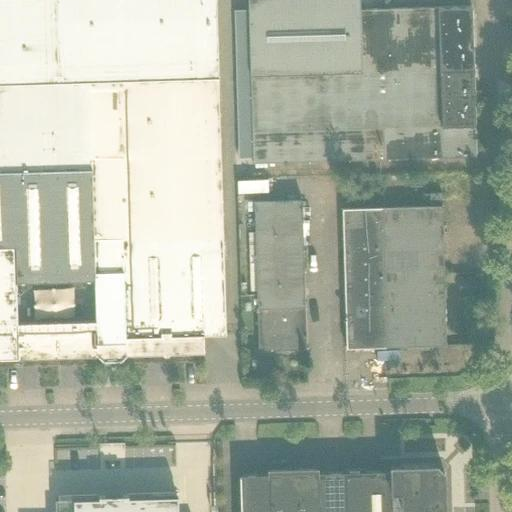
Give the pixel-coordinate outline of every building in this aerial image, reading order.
[(0,0),(0,358),(97,356),(97,355),(126,354),(204,353),(203,336),(225,335),(215,0),(0,0)] [(248,0),(254,164),(476,157),(474,103),(479,103),(479,91),(474,92),(471,6),(360,10),(359,0),(248,0)] [(425,349),(425,346),(446,346),(441,193),(429,193),(429,206),(341,209),(346,348),(414,346),(414,349),(425,349)] [(245,201),(246,219),(254,218),(258,351),(306,350),(301,199),(245,201)] [(390,470),(345,471),(345,511),(441,511),(441,509),(445,509),(445,506),(443,473),(436,465),(402,466),(390,466),(390,470)] [(239,511),(345,511),(345,471),(317,472),(317,468),(315,468),(315,469),(270,470),(268,470),(268,474),(239,475),(239,511)] [(98,499),(55,500),(55,511),(177,511),(177,493),(152,494),(152,497),(128,498),(128,495),(98,496),(98,499)]
